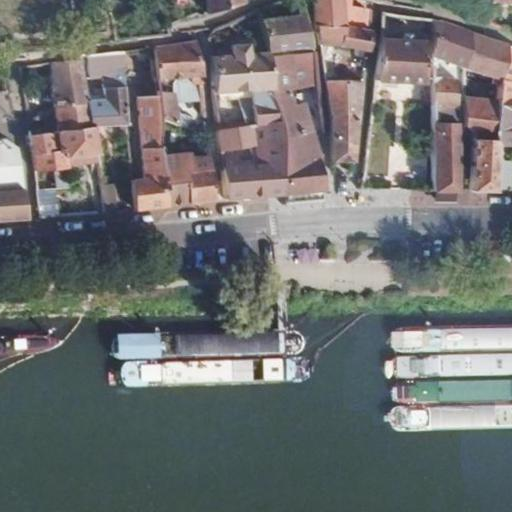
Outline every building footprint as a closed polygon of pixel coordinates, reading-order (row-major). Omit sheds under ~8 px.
[(219,0),(220,11),(244,3),(243,0),(219,0)] [(311,0),(313,25),(363,28),(367,8),(349,5),(349,0),(311,0)] [(255,9),(256,20),(268,19),(266,6),(255,9)] [(259,42),(261,50),(307,46),(301,14),(297,15),(268,19),(256,20),(259,42)] [(463,68),(470,33),(468,32),(432,20),(430,20),(430,54),(463,68)] [(370,28),(363,28),(313,25),(321,55),(338,52),(367,50),(370,28)] [(390,38),(380,36),(379,36),(374,79),(422,84),(425,42),(412,40),(412,36),(411,34),(406,33),(403,35),(403,39),(390,38)] [(497,79),(507,46),(483,38),(470,33),(463,68),(497,80),(497,79)] [(264,70),(261,56),(261,50),(259,42),(227,50),(229,60),(208,64),(208,75),(211,99),(265,82),(264,70)] [(511,48),(507,46),(497,79),(497,80),(496,88),(495,94),(511,94),(511,48)] [(173,53),(150,48),(154,79),(199,83),(196,69),(194,49),(173,53)] [(319,159),(312,150),(306,115),(304,104),(292,107),(287,88),(316,83),(312,52),(261,56),(264,70),(265,82),(267,97),(270,118),(274,155),(280,194),(309,192),(322,191),(319,159)] [(122,73),(119,53),(99,55),(76,56),(77,61),(78,60),(80,79),(99,77),(102,96),(83,99),(83,104),(86,126),(94,124),(94,125),(127,124),(127,123),(122,73)] [(78,60),(77,61),(48,64),(53,109),(83,104),(83,99),(80,79),(78,60)] [(456,78),(430,76),(430,106),(430,122),(432,122),(432,107),(444,107),(455,108),(456,78)] [(351,160),(360,79),(323,81),(331,119),(331,160),(351,160)] [(171,94),(156,91),(156,95),(158,107),(158,109),(160,122),(176,126),(171,94)] [(494,144),(511,145),(511,94),(495,94),(495,98),(495,100),(494,117),(494,144)] [(144,179),(133,180),(132,180),(132,210),(165,206),(162,163),(162,156),(160,125),(158,109),(158,107),(156,95),(139,97),(144,179)] [(254,121),(270,118),(267,97),(250,101),(254,121)] [(467,191),(492,191),(493,163),(493,160),(494,144),(494,117),(495,100),(462,97),(462,110),(462,125),(472,135),(469,174),(467,191)] [(83,104),(53,109),(55,131),(86,126),(83,104)] [(430,122),(430,106),(420,106),(420,124),(430,124),(430,122)] [(432,122),(443,122),(444,107),(432,107),(432,122)] [(454,121),(455,108),(444,107),(443,122),(454,123),(454,121)] [(223,199),(280,194),(274,155),(270,118),(254,121),(217,129),(215,134),(217,147),(242,140),(251,138),(255,158),(240,160),(240,165),(219,166),(223,199)] [(430,124),(430,191),(454,191),(455,191),(454,123),(443,122),(432,122),(430,122),(430,124)] [(97,152),(94,125),(94,124),(86,126),(55,131),(51,132),(55,152),(65,151),(66,158),(97,152)] [(51,132),(29,135),(30,142),(32,154),(55,152),(51,132)] [(3,139),(0,139),(0,220),(26,218),(24,199),(17,149),(3,139)] [(55,152),(32,154),(34,165),(35,172),(67,169),(67,166),(66,158),(65,151),(55,152)] [(98,160),(97,152),(66,158),(67,166),(97,161),(98,160)] [(208,170),(207,156),(187,157),(186,153),(162,156),(162,163),(165,206),(186,204),(184,172),(208,170)] [(501,191),(509,191),(509,163),(493,163),(492,191),(501,191)] [(184,172),(186,204),(198,202),(211,201),(208,170),(184,172)] [(101,189),(104,213),(116,212),(113,188),(101,189)] [(54,189),(37,190),(38,194),(40,217),(57,216),(54,189)] [(323,202),(322,191),(309,192),(280,194),(281,206),(323,202)]
